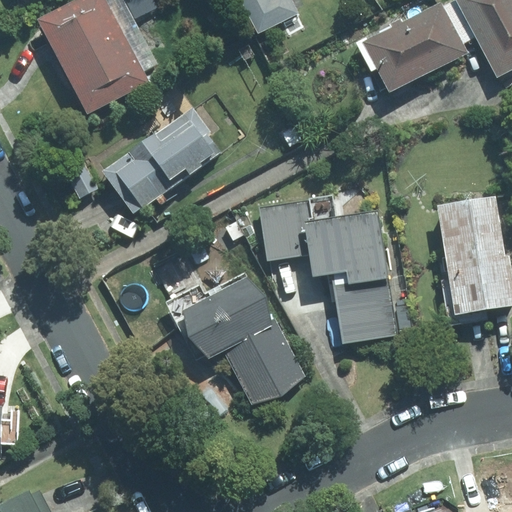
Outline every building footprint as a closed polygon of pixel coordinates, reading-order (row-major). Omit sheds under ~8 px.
[(141,0),(78,0),(43,19),(93,115),(152,84),(143,67),(157,59),(131,10),(143,4),(141,0)] [(300,14),(293,0),(243,0),(261,34),(300,14)] [(511,0),(461,0),(504,78),(511,73),(511,0)] [(398,94),(474,53),(447,2),(371,42),(398,94)] [(149,209),(225,153),(211,134),(208,136),(195,119),(122,173),(149,209)] [(291,147),(303,141),(295,127),(283,134),(291,147)] [(101,191),(84,164),(65,176),(81,203),(101,191)] [(346,345),(402,336),(381,211),(340,217),(336,195),(261,207),(270,261),(316,254),(319,279),(335,277),(346,345)] [(460,316),(511,306),(511,255),(502,196),(442,206),(460,316)] [(310,377),(256,277),(192,311),(218,360),(229,355),(256,406),(310,377)] [(0,511),(47,511),(37,492),(0,511)]
